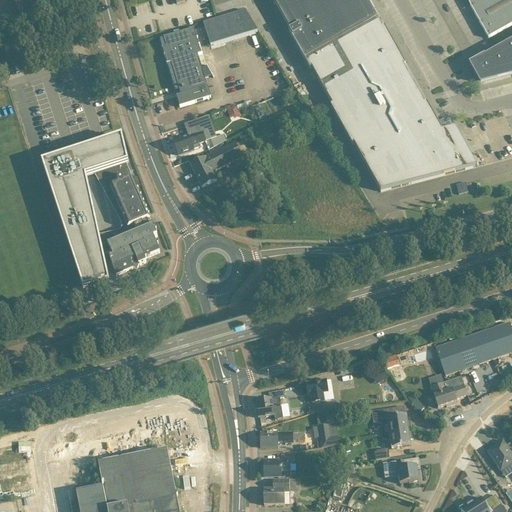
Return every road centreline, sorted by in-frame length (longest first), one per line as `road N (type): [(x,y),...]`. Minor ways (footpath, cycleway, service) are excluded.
road 1 (primary): [(0,402),(511,250)]
road 2 (primary): [(234,379),(511,290)]
road 3 (primary): [(511,211),(356,249),(237,258)]
road 4 (secondary): [(172,204),(141,130),(105,0)]
road 5 (residential): [(94,335),(39,163)]
road 6 (residential): [(401,0),(467,111),(511,99)]
road 7 (unclassified): [(511,393),(468,437),(428,511)]
